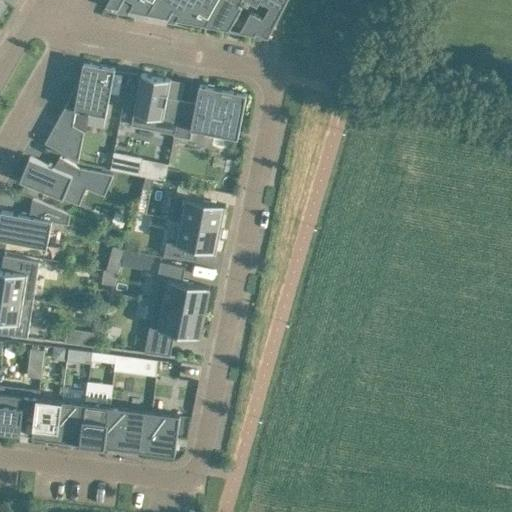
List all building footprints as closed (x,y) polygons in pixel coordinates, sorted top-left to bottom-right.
[(129,11),(147,14),(155,0),(108,0),(105,6),(118,9),(122,0),(128,0),(134,3),(129,11)] [(177,20),(205,26),(219,0),(155,0),(147,14),(168,19),(173,11),(180,15),(177,20)] [(219,0),(205,26),(228,30),(241,7),(238,6),(241,0),(259,0),(259,1),(269,6),(262,19),(250,12),(239,32),(254,35),(255,33),(262,37),(268,38),(287,0),(219,0)] [(52,146),(78,160),(84,131),(73,125),(76,108),(85,110),(85,112),(89,113),(89,111),(106,114),(115,67),(84,61),(80,79),(57,120),(65,124),(52,146)] [(181,98),(167,96),(171,78),(141,72),(131,124),(174,133),(181,99),(181,98)] [(196,102),(181,99),(174,133),(174,135),(190,138),(192,128),(238,137),(247,93),(199,84),(196,102)] [(114,151),(110,168),(137,174),(140,156),(114,151)] [(20,179),(80,204),(87,187),(105,194),(114,173),(81,166),(60,155),(54,166),(30,156),(20,179)] [(168,167),(165,179),(177,182),(179,169),(168,167)] [(358,172),(353,210),(378,214),(383,175),(358,172)] [(383,175),(378,214),(399,216),(404,178),(383,175)] [(404,178),(399,216),(421,219),(426,181),(404,178)] [(426,181),(421,219),(442,222),(447,183),(426,181)] [(447,183),(442,222),(464,224),(468,186),(447,183)] [(468,186),(464,224),(486,227),(491,189),(468,186)] [(511,191),(502,190),(497,229),(511,230),(511,191)] [(172,218),(182,220),(222,227),(227,204),(177,194),(172,218)] [(0,214),(0,237),(47,246),(52,220),(68,223),(70,213),(33,197),(29,215),(1,209),(0,214)] [(217,251),(222,227),(182,220),(178,242),(168,240),(166,253),(197,259),(200,248),(217,251)] [(114,245),(111,254),(122,257),(125,248),(114,245)] [(427,249),(426,257),(437,258),(438,250),(427,249)] [(125,250),(122,264),(136,267),(139,253),(125,250)] [(438,250),(437,258),(449,260),(450,252),(438,250)] [(471,254),(470,262),(481,264),(482,256),(471,254)] [(0,293),(34,299),(40,260),(4,255),(2,269),(0,268),(0,293)] [(382,255),(381,263),(393,265),(394,257),(382,255)] [(394,257),(393,265),(405,266),(406,258),(394,257)] [(494,257),(493,265),(505,267),(506,259),(494,257)] [(354,258),(353,266),(365,268),(366,260),(354,258)] [(204,310),(209,285),(183,280),(186,266),(160,260),(157,277),(159,277),(155,300),(204,310)] [(329,263),(326,284),(362,289),(365,268),(353,266),(329,263)] [(104,270),(102,283),(113,285),(117,272),(104,270)] [(396,281),(394,293),(402,294),(404,282),(396,281)] [(326,284),(323,304),(359,309),(362,289),(326,284)] [(0,332),(28,336),(34,299),(0,293),(0,332)] [(394,293),(393,305),(401,306),(402,294),(394,293)] [(170,354),(175,331),(199,336),(204,310),(155,300),(144,351),(170,354)] [(323,304),(321,325),(357,329),(359,309),(323,304)] [(391,321),(389,333),(397,334),(399,322),(391,321)] [(321,325),(318,345),(354,349),(357,329),(321,325)] [(99,343),(100,329),(69,327),(68,340),(99,343)] [(389,333),(388,345),(395,346),(397,334),(389,333)] [(318,345),(316,365),(352,370),(354,349),(318,345)] [(53,346),(52,355),(55,359),(64,360),(65,348),(53,346)] [(31,347),(29,361),(42,363),(44,349),(31,347)] [(69,347),(67,360),(82,361),(83,349),(69,347)] [(93,359),(117,362),(118,354),(94,351),(93,359)] [(140,356),(138,372),(157,375),(159,359),(140,356)] [(385,362),(384,374),(392,375),(393,363),(385,362)] [(316,365),(313,386),(318,387),(330,388),(349,391),(352,370),(316,365)] [(384,374),(382,386),(390,387),(392,375),(384,374)] [(0,383),(0,431),(20,434),(24,410),(36,411),(38,396),(40,396),(41,389),(0,383)] [(318,387),(317,395),(329,396),(330,388),(318,387)] [(80,442),(107,445),(112,406),(113,398),(86,394),(85,402),(80,442)] [(36,411),(33,436),(57,439),(63,399),(40,396),(38,396),(36,411)] [(343,397),(342,409),(350,410),(351,398),(343,397)] [(351,398),(350,410),(357,411),(359,399),(351,398)] [(63,399),(57,439),(80,442),(85,402),(63,399)] [(374,401),(373,412),(380,413),(382,402),(374,401)] [(382,402),(380,413),(388,415),(390,403),(382,402)] [(405,405),(403,416),(411,417),(413,405),(405,405)] [(413,405),(411,417),(419,418),(421,407),(413,405)] [(107,445),(149,451),(154,411),(112,406),(107,445)] [(149,451),(176,454),(181,414),(154,411),(149,451)] [(461,412),(460,420),(472,421),(473,413),(461,412)] [(473,413),(472,421),(484,423),(485,415),(473,413)] [(499,416),(498,424),(510,426),(511,418),(499,416)] [(306,431),(301,470),(326,473),(330,437),(331,435),(306,431)] [(330,437),(326,473),(341,475),(346,437),(331,435),(330,437)] [(346,437),(341,475),(357,477),(361,441),(362,439),(346,437)] [(361,441),(357,477),(372,479),(377,443),(377,440),(362,439),(361,441)] [(377,443),(372,479),(388,481),(392,445),(393,442),(377,440),(377,443)] [(392,445),(388,481),(403,483),(408,444),(393,442),(393,445),(392,445)] [(408,444),(403,483),(420,485),(425,446),(408,444)] [(448,452),(443,488),(463,490),(468,454),(448,452)] [(468,454),(463,490),(482,493),(487,457),(468,454)] [(487,457),(482,493),(501,495),(506,459),(487,457)] [(511,459),(506,459),(501,495),(511,496),(511,459)]
